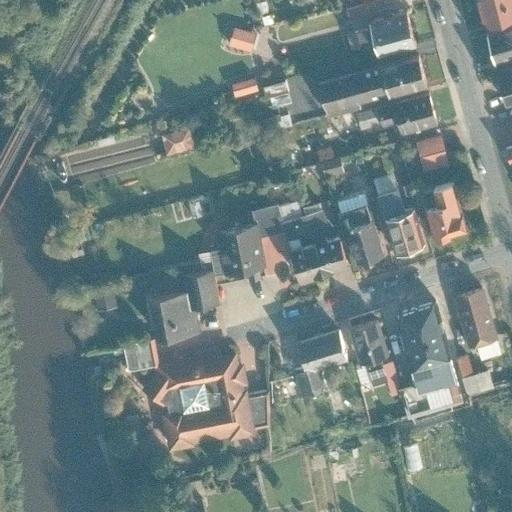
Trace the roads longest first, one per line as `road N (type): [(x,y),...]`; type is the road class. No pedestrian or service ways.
road 1 (residential): [(511,254),(239,336)]
road 2 (residential): [(511,251),(442,0)]
